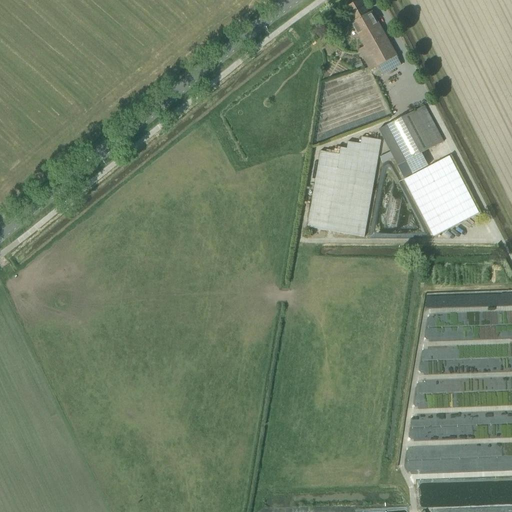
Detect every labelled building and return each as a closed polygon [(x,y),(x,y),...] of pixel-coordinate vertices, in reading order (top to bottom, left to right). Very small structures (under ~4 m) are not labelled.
[(360,0),(347,7),(352,16),(355,21),(352,23),(365,47),(359,50),(371,71),(397,57),(372,12),(368,14),(360,0)] [(368,69),(320,82),(326,104),(338,101),(337,99),(348,97),(368,91),(367,89),(373,87),(368,69)] [(387,125),(379,130),(396,163),(397,164),(398,166),(421,154),(422,153),(443,142),(424,106),(415,111),(387,125)] [(307,227),(364,237),(381,140),(361,137),(360,144),(348,141),(346,148),(340,147),(339,154),(321,150),(307,227)] [(412,175),(405,179),(435,236),(479,212),(449,156),(428,167),(413,175),(412,175)]
